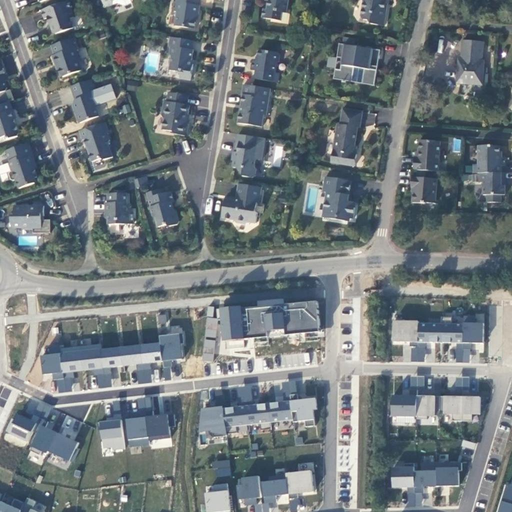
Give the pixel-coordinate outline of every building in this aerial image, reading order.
[(93,0),(99,13),(111,9),(117,11),(125,9),(123,2),(125,2),(124,0),(93,0)] [(182,0),(171,0),(170,7),(168,7),(166,17),(171,17),(168,32),(189,35),(191,21),(192,21),(195,2),(182,0)] [(283,0),(259,0),(259,1),(263,2),(261,15),(257,14),(255,24),(274,26),(276,18),(280,19),(283,0)] [(355,0),(355,5),(357,7),(355,22),(357,25),(362,26),(364,30),(378,32),(381,14),(379,13),(380,0),(355,0)] [(62,6),(35,16),(38,25),(43,23),(45,27),(43,30),(46,38),(49,40),(67,34),(64,24),(68,23),(62,6)] [(187,46),(164,42),(162,52),(164,53),(163,60),(165,62),(163,76),(172,78),(174,81),(174,84),(184,86),(187,70),(185,70),(187,56),(186,55),(187,46)] [(72,54),(68,44),(45,52),(48,61),(46,61),(49,71),(51,70),(55,82),(57,83),(77,76),(69,55),(72,54)] [(459,74),(458,88),(471,89),(470,90),(482,91),(484,67),(481,67),(483,47),(462,46),(461,65),(458,65),(457,74),(459,74)] [(364,74),(367,54),(333,49),(331,63),(336,64),(334,75),(329,75),(327,84),(335,86),(335,88),(340,88),(340,86),(346,87),(348,73),(358,74),(355,89),(368,91),(371,75),(364,74)] [(272,58),(253,55),(251,67),(247,66),(245,76),(249,76),(248,85),(271,88),(273,79),(269,78),(270,69),(273,67),(274,61),(272,58)] [(135,91),(137,84),(128,82),(126,89),(135,91)] [(84,86),(65,92),(69,106),(67,110),(74,129),(93,122),(88,109),(90,107),(88,100),(89,100),(84,86)] [(264,95),(236,90),(235,100),(236,101),(231,129),(255,133),(257,121),(260,122),(264,95)] [(182,101),(162,98),(161,107),(157,106),(155,121),(158,124),(156,136),(167,137),(168,140),(180,142),(182,130),(181,128),(183,111),(181,111),(182,101)] [(6,116),(3,108),(0,109),(0,142),(1,142),(2,146),(12,142),(13,140),(8,125),(11,125),(8,115),(6,116)] [(356,117),(337,114),(334,130),(331,130),(325,168),(349,172),(350,160),(348,159),(352,134),(354,134),(356,117)] [(98,166),(107,163),(102,149),(104,146),(100,138),(102,137),(99,128),(73,137),(76,146),(78,145),(80,152),(81,152),(83,156),(82,156),(86,168),(95,165),(98,166)] [(459,152),(462,140),(454,139),(452,150),(459,152)] [(258,144),(231,140),(228,162),(229,164),(227,166),(226,173),(234,174),(234,179),(236,182),(246,183),(249,181),(250,174),(248,172),(249,165),(255,166),(258,144)] [(440,147),(420,145),(418,163),(414,163),(413,176),(438,177),(440,147)] [(27,163),(22,149),(0,156),(7,176),(4,177),(3,180),(5,186),(7,187),(10,186),(13,195),(29,189),(27,184),(31,183),(25,164),(27,163)] [(500,163),(500,152),(493,152),(478,152),(478,170),(473,170),(473,179),(480,179),(501,179),(501,172),(505,172),(505,163),(500,163)] [(501,191),(501,179),(480,179),(480,188),(483,188),(483,201),(487,201),(487,208),(500,208),(500,201),(505,201),(505,191),(501,191)] [(343,201),(345,186),(319,182),(317,197),(320,198),(316,223),(339,226),(339,224),(347,225),(349,208),(342,207),(340,204),(340,201),(343,201)] [(437,185),(412,182),(411,193),(413,193),(412,208),(426,210),(426,208),(435,209),(437,185)] [(256,193),(232,189),(230,204),(226,207),(219,205),(215,224),(227,226),(229,228),(240,230),(243,228),(250,229),(252,218),(249,218),(251,208),(253,209),(256,193)] [(156,194),(140,198),(148,223),(150,225),(152,233),(160,231),(164,233),(171,230),(173,227),(170,216),(167,215),(165,208),(168,207),(165,197),(158,199),(156,194)] [(121,199),(102,199),(102,208),(99,208),(99,223),(102,223),(102,230),(127,230),(127,216),(121,216),(121,199)] [(16,235),(35,235),(35,222),(38,222),(38,212),(8,212),(8,222),(5,222),(5,231),(7,233),(15,233),(16,235)] [(219,308),(221,338),(320,332),(318,300),(283,302),(283,298),(256,300),(256,305),(219,308)] [(206,317),(202,361),(213,362),(216,339),(218,318),(206,317)] [(484,319),(392,317),(391,341),(455,343),(455,362),(470,362),(470,350),(483,351),(484,319)] [(158,335),(159,341),(65,348),(50,354),(40,355),(42,374),(53,373),(55,393),(74,391),(72,371),(93,370),(96,381),(97,383),(98,387),(111,386),(111,378),(118,378),(117,366),(135,365),(137,383),(159,381),(159,372),(156,365),(162,363),(163,378),(171,378),(169,361),(184,356),(182,326),(171,327),(171,334),(158,335)] [(244,340),(220,340),(220,353),(226,353),(226,349),(244,349),(244,340)] [(425,343),(411,343),(411,360),(425,360),(425,343)] [(275,392),(276,400),(297,399),(296,381),(280,381),(281,391),(275,392)] [(238,402),(251,401),(251,386),(238,387),(238,402)] [(391,394),(390,425),(415,425),(415,417),(435,417),(435,395),(391,394)] [(480,396),(435,395),(435,404),(439,404),(439,413),(452,413),(452,420),(472,421),(472,414),(480,414),(480,396)] [(153,397),(137,397),(137,416),(153,415),(153,397)] [(315,400),(198,406),(200,434),(237,432),(237,425),(305,421),(305,426),(316,425),(315,400)] [(76,441),(83,417),(29,401),(25,416),(13,412),(5,439),(28,446),(28,448),(71,461),(77,441),(76,441)] [(124,418),(128,449),(171,444),(168,413),(124,418)] [(98,421),(102,456),(115,455),(114,451),(125,449),(122,419),(98,421)] [(214,477),(231,475),(229,459),(212,461),(214,477)] [(459,486),(459,461),(418,461),(418,465),(390,464),(390,488),(407,488),(407,507),(422,507),(422,486),(459,486)] [(260,476),(237,477),(239,505),(255,504),(255,511),(268,511),(268,506),(295,504),(294,494),(315,493),(313,470),(284,472),(285,478),(260,480),(260,476)] [(511,511),(511,484),(505,483),(496,511),(511,511)] [(206,511),(230,511),(227,484),(203,487),(206,511)] [(44,511),(47,504),(26,499),(25,502),(13,499),(12,504),(0,500),(0,511),(44,511)]
